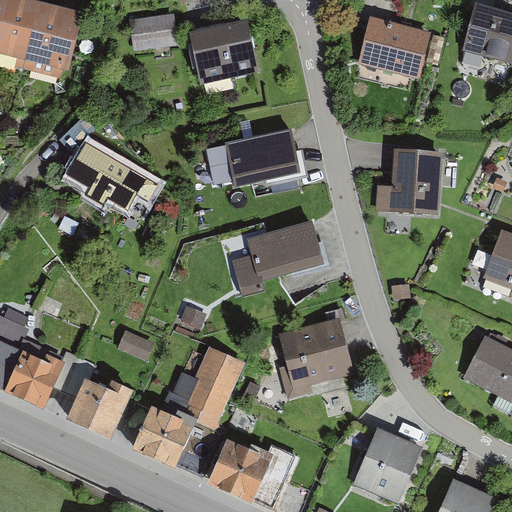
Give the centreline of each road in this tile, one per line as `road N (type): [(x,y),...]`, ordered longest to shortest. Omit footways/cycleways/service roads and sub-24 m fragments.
road 1 (residential): [(511,459),(462,434),(422,401),(378,319),(302,0)]
road 2 (secondary): [(0,420),(201,511)]
